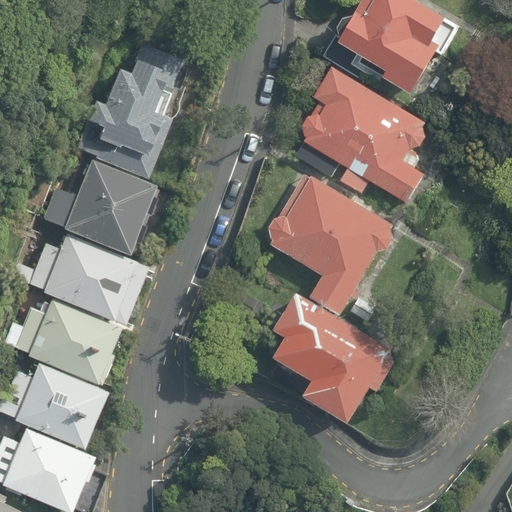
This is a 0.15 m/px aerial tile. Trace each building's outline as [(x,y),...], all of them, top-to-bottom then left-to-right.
[(345,42),(343,45),(374,63),(392,74),(388,80),(416,97),(441,54),(445,57),(462,29),(450,22),(450,21),(414,0),(368,0),(358,18),(348,21),(342,30),(345,40),(345,42)] [(325,58),(363,81),(374,63),(343,45),(345,42),(345,40),(338,36),(325,58)] [(146,182),(172,121),(163,117),(174,90),(179,92),(188,70),(182,68),(184,63),(142,47),(130,76),(118,71),(104,107),(94,103),(86,123),(102,130),(91,156),(96,158),(95,160),(146,182)] [(309,139),(298,157),(334,179),(343,166),(351,171),(343,182),(365,195),(372,183),(410,206),(428,176),(416,168),(423,157),(413,151),(423,149),(429,139),(427,129),(430,124),(335,68),(316,100),(322,103),(314,117),(311,118),(305,128),(307,138),(309,139)] [(63,229),(63,231),(128,260),(131,252),(135,253),(159,192),(155,191),(156,189),(91,162),(76,198),(55,189),(42,221),(63,229)] [(326,277),(314,299),(343,317),(355,298),(357,299),(361,294),(358,292),(381,253),(391,251),(396,242),(394,231),(396,227),(315,178),(314,179),(307,175),(281,219),(278,220),(272,230),(275,241),(276,242),(274,246),(326,277)] [(43,292),(42,294),(111,324),(111,322),(123,327),(146,271),(65,236),(60,250),(46,244),(35,271),(18,264),(12,278),(43,292)] [(398,352),(300,295),(278,333),(290,340),(278,360),(318,384),(309,399),(353,426),(375,390),(382,394),(400,364),(394,360),(398,352)] [(29,355),(27,358),(95,386),(96,385),(101,387),(113,357),(108,355),(119,330),(51,301),(49,305),(43,302),(39,312),(32,309),(22,328),(12,324),(4,344),(29,355)] [(0,413),(15,420),(14,423),(82,453),(106,395),(97,391),(98,389),(89,385),(88,387),(38,365),(32,379),(9,369),(0,390),(0,413)] [(0,483),(2,485),(1,487),(56,511),(70,511),(72,509),(83,483),(86,485),(92,469),(93,467),(90,466),(93,460),(25,430),(19,444),(3,437),(0,445),(0,483)] [(83,483),(72,509),(78,511),(92,511),(108,476),(92,469),(86,485),(83,483)] [(0,511),(16,511),(3,505),(7,499),(0,495),(0,511)]
